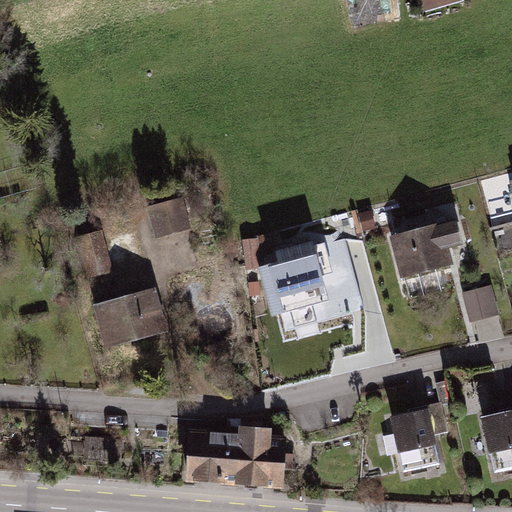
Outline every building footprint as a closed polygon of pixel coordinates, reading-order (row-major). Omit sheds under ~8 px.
[(181,199),(146,209),(155,241),(190,231),(181,199)] [(460,224),(388,243),(398,285),(456,270),(452,256),(467,252),(460,224)] [(101,234),(74,242),(87,287),(114,279),(101,234)] [(252,266),(266,320),(327,305),(321,282),(330,280),(322,248),(252,266)] [(488,286),(459,295),(468,326),(497,318),(488,286)] [(152,291),(88,309),(101,354),(165,337),(152,291)] [(436,399),(385,411),(397,461),(431,453),(426,430),(442,426),(436,399)] [(511,403),(477,412),(490,463),(511,457),(511,403)] [(286,435),(177,427),(174,476),(283,484),(286,435)] [(117,439),(79,435),(77,458),(115,461),(117,439)]
